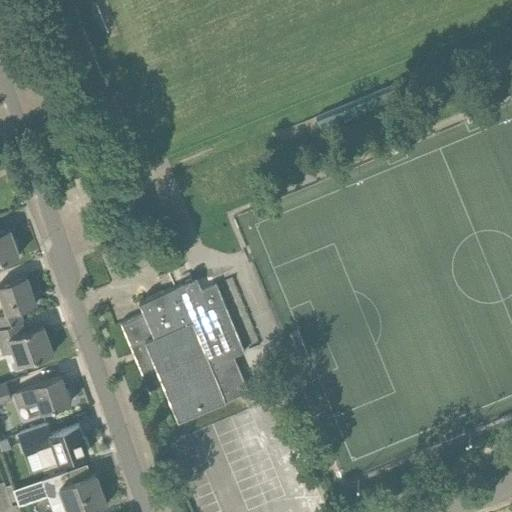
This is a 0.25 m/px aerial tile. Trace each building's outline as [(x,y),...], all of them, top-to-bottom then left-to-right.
[(321,130),(333,125),(415,91),(412,86),(409,79),(316,117),(321,130)] [(10,228),(0,231),(0,261),(19,255),(10,228)] [(168,252),(171,259),(179,256),(176,249),(168,252)] [(36,304),(27,276),(0,284),(0,293),(7,312),(0,314),(0,328),(21,321),(23,320),(19,310),(36,304)] [(216,283),(215,284),(197,291),(191,278),(184,281),(185,283),(164,292),(168,303),(121,322),(134,353),(137,362),(150,393),(165,387),(179,420),(226,401),(226,400),(248,391),(233,355),(229,356),(216,325),(231,319),(216,283)] [(21,321),(0,328),(0,345),(3,354),(13,351),(18,365),(54,353),(45,329),(31,334),(29,329),(25,331),(21,321)] [(71,402),(62,375),(25,388),(14,391),(19,405),(25,404),(29,417),(43,412),(71,402)] [(6,381),(0,383),(0,401),(12,398),(6,381)] [(60,462),(88,451),(79,424),(51,433),(47,422),(19,432),(27,455),(37,451),(43,468),(60,462)] [(0,440),(0,446),(2,452),(12,449),(8,437),(0,440)] [(62,492),(69,511),(83,511),(107,504),(96,474),(71,482),(67,471),(42,479),(48,497),(62,492)] [(0,509),(12,506),(3,481),(0,482),(0,509)]
